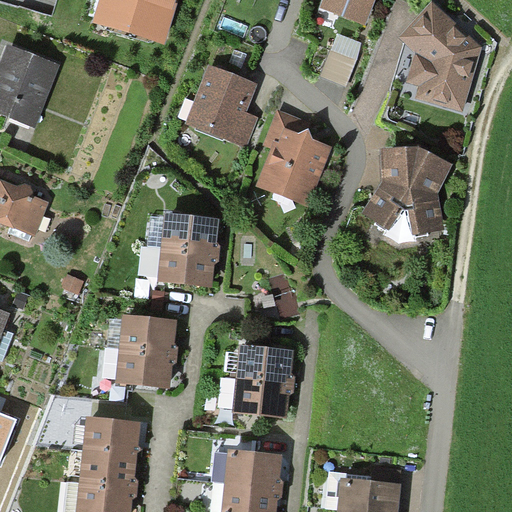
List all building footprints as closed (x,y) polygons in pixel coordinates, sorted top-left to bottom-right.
[(97,0),(90,26),(165,48),(179,0),(97,0)] [(325,0),(322,11),(365,28),(376,0),(325,0)] [(415,53),(406,83),(418,87),(414,100),(463,115),(483,48),(461,28),(432,3),(400,40),(415,53)] [(59,66),(4,46),(0,57),(0,114),(36,128),(59,66)] [(356,62),(331,51),(321,76),(346,86),(356,62)] [(258,86),(210,68),(187,125),(246,148),(256,120),(246,116),(252,102),(258,86)] [(312,125),(276,110),(262,147),(269,149),(255,188),(309,208),(331,150),(314,143),(309,132),(312,125)] [(423,150),(384,154),(386,185),(362,218),(397,243),(442,233),(438,197),(456,168),(423,150)] [(0,227),(34,240),(48,203),(32,197),(31,187),(25,185),(18,189),(0,182),(0,227)] [(218,221),(167,216),(161,284),(212,288),(214,266),(216,241),(218,221)] [(85,282),(68,276),(63,289),(80,296),(85,282)] [(0,345),(12,315),(0,310),(0,345)] [(174,341),(175,324),(123,319),(117,386),(169,391),(171,369),(174,341)] [(293,352),(241,348),(235,417),(287,421),(289,397),(291,371),(293,352)] [(0,469),(21,417),(0,408),(0,469)] [(139,443),(140,427),(86,422),(77,511),(132,511),(134,501),(136,476),(139,443)] [(280,477),(282,460),(229,455),(223,511),(276,511),(278,501),(280,477)] [(399,511),(400,505),(402,484),(346,479),(347,473),(330,472),(326,511),(332,511),(399,511)]
